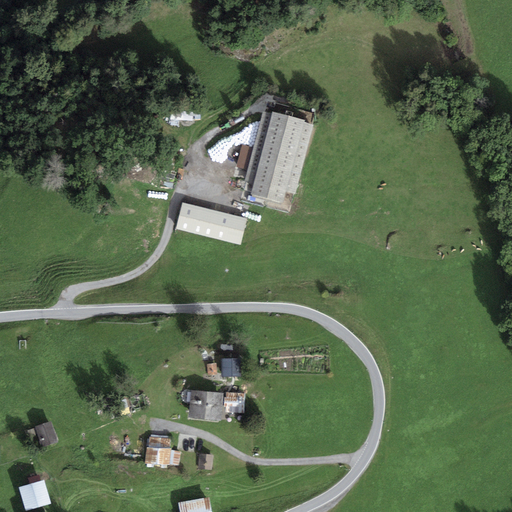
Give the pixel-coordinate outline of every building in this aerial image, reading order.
[(314,127),(263,115),(246,185),(254,187),(251,199),(283,207),(286,195),(296,198),(314,127)] [(248,219),(182,204),(176,230),(241,246),(248,219)] [(242,361),(223,361),(222,380),(241,380),(242,361)] [(215,368),(198,370),(199,379),(216,377),(215,368)] [(222,395),(191,394),(190,420),(221,422),(222,395)] [(246,397),(228,396),(227,416),(245,417),(246,397)] [(122,433),(122,423),(103,423),(104,434),(122,433)] [(50,426),(35,432),(42,450),(57,444),(50,426)] [(172,452),(147,450),(146,466),(171,468),(172,452)] [(216,458),(202,456),(199,473),(213,475),(216,458)] [(44,483),(21,491),(27,511),(39,511),(52,508),(44,483)] [(211,511),(209,499),(179,505),(180,511),(211,511)]
